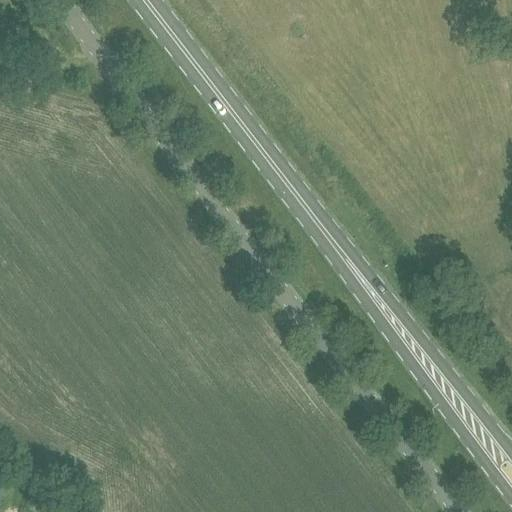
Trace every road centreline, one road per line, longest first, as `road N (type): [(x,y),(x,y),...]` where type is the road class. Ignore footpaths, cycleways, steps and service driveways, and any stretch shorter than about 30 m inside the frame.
road 1 (unclassified): [(455,511),(60,0)]
road 2 (secondary): [(511,477),(143,0)]
